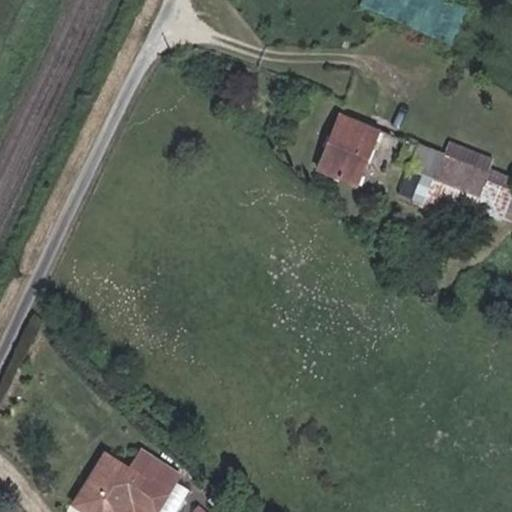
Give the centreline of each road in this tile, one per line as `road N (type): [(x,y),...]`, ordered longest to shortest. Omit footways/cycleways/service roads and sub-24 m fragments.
road 1 (unclassified): [(0,364),(164,22)]
road 2 (track): [(511,127),(464,116),(349,58),(284,58),(207,33)]
